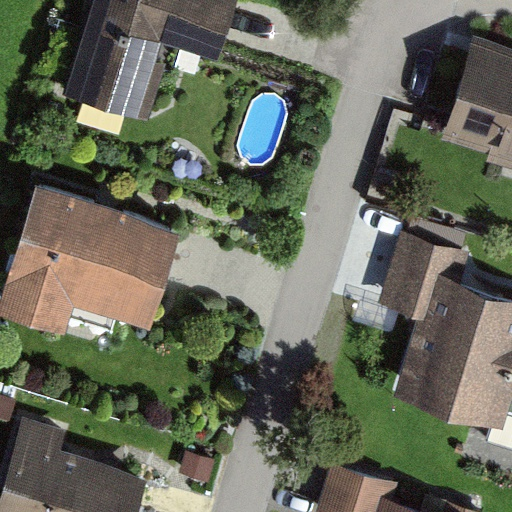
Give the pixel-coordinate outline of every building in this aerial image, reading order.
[(89,0),(63,87),(148,112),(165,54),(157,52),(163,35),(219,51),(220,48),(228,20),(234,0),(89,0)] [(511,46),(473,35),(442,135),(490,150),(488,157),(511,164),(511,46)] [(180,220),(40,177),(0,305),(64,324),(73,294),(150,317),(180,220)] [(479,252),(407,233),(387,308),(421,317),(403,386),(503,412),(508,393),(511,394),(511,285),(473,275),(479,252)] [(69,432),(26,420),(0,511),(136,511),(148,471),(64,447),(69,432)] [(405,482),(344,460),(326,511),(444,511),(400,497),(405,482)]
